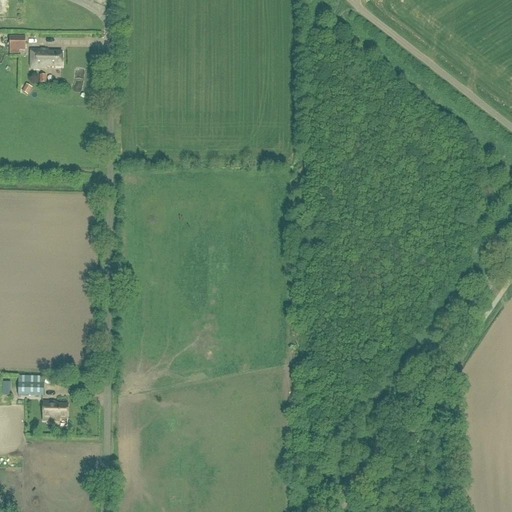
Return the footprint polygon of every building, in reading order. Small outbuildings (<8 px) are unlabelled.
[(9,38),(9,51),(25,51),(25,38),(9,38)] [(47,51),(31,51),(30,70),(46,70),(46,67),(62,67),(62,53),(47,53),(47,51)] [(31,88),(25,85),(21,92),(27,95),(31,88)] [(28,398),(44,398),(44,384),(28,384),(18,384),(17,397),(28,397),(28,398)] [(67,420),(67,406),(56,406),(56,403),(43,403),(43,422),(59,422),(59,420),(67,420)]
